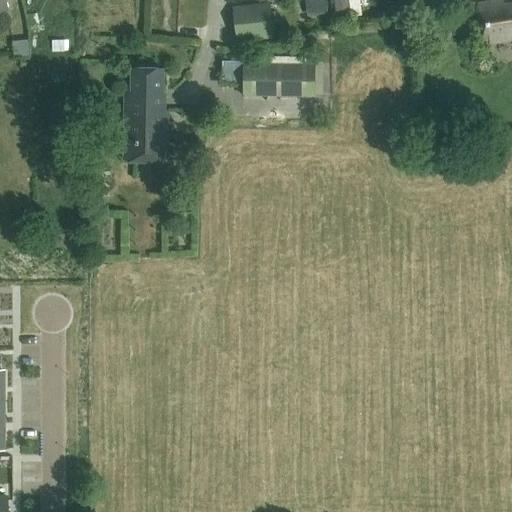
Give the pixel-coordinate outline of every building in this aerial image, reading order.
[(326,0),(306,0),(308,16),(328,12),(326,0)] [(333,0),(337,21),(352,19),(349,0),(333,0)] [(511,5),(506,7),(505,0),(498,0),(478,3),(484,42),(511,38),(511,5)] [(271,1),(232,6),(237,42),(275,38),(271,1)] [(315,94),(315,62),(243,62),(243,94),(315,94)] [(167,160),(167,108),(161,108),(162,67),(133,66),(132,90),(126,90),(125,159),(167,160)] [(8,511),(8,497),(0,496),(0,511),(8,511)]
